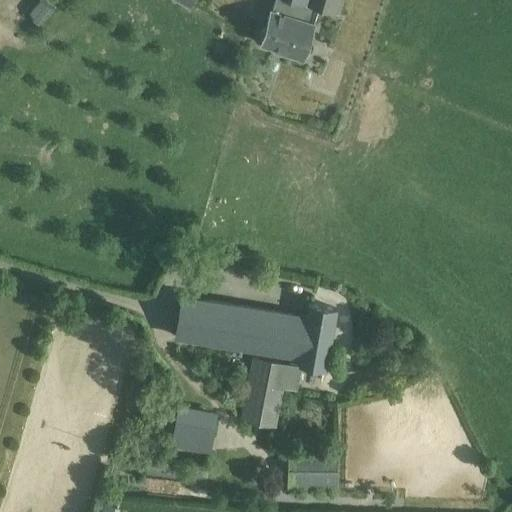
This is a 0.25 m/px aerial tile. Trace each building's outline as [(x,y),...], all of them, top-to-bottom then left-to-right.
[(175,0),(191,9),(196,0),(175,0)] [(274,0),(271,9),(270,9),(265,28),(262,29),(260,36),(262,39),(261,42),(286,50),(285,53),(302,58),(318,7),(334,12),(337,0),(274,0)] [(292,355),(290,362),(300,364),(325,369),(336,309),(328,306),(308,302),(306,316),(182,296),(176,335),(292,355)] [(300,364),(290,362),(254,355),(242,418),(275,424),(282,385),(295,388),(300,364)] [(206,468),(214,415),(164,406),(160,428),(174,431),(169,461),(206,468)] [(337,488),(338,449),(288,449),(287,487),(337,488)]
